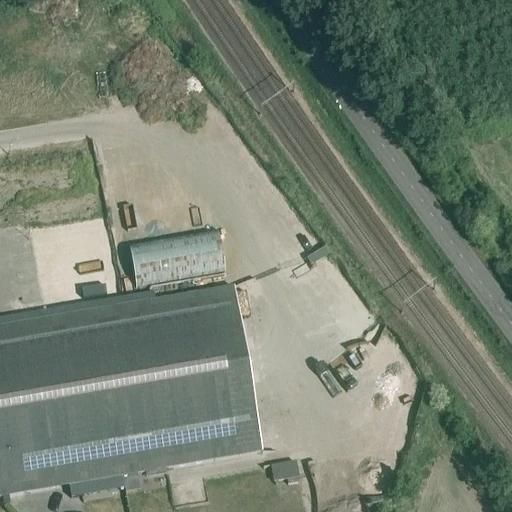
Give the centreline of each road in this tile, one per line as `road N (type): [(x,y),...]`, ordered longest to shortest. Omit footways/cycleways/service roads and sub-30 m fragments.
road 1 (unknown): [(0,143),(109,129),(159,152),(256,286),(326,424)]
road 2 (unclassified): [(511,325),(283,0)]
road 3 (unknown): [(66,511),(67,487),(82,473),(233,449)]
